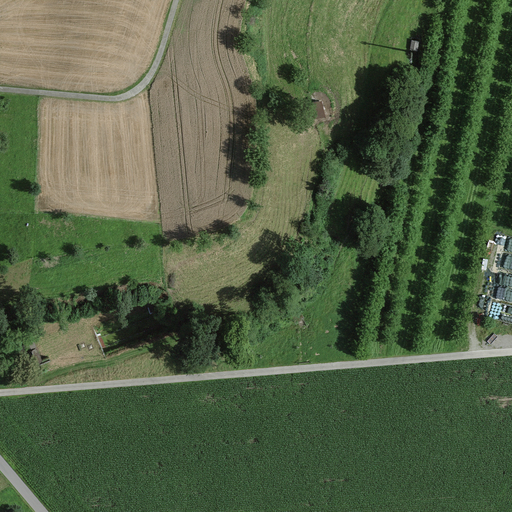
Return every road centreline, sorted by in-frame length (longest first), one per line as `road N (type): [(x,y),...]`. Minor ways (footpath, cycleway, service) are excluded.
road 1 (track): [(0,395),(511,353)]
road 2 (track): [(175,0),(155,70),(132,97),(0,90)]
